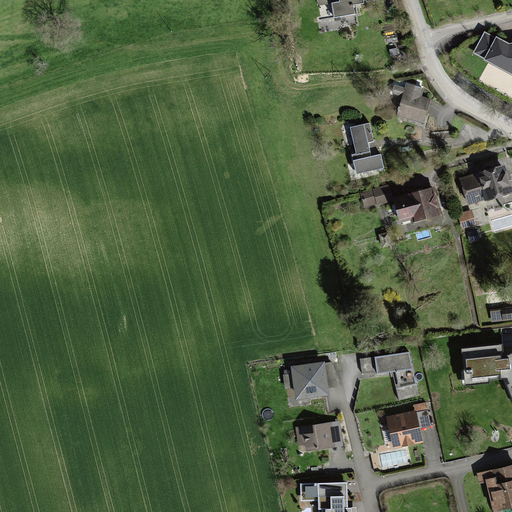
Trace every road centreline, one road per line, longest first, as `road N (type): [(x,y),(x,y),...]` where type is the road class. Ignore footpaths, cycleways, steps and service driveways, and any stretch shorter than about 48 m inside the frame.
road 1 (residential): [(511,450),(364,486)]
road 2 (residential): [(423,37),(449,89),(511,127)]
